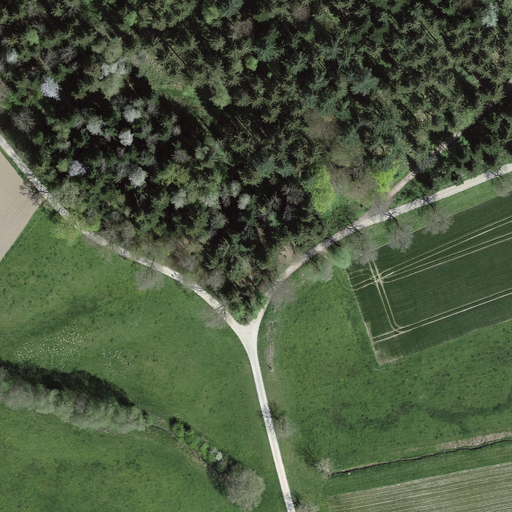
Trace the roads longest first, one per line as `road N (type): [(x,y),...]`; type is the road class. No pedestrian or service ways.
road 1 (track): [(0,138),(94,237),(191,282),(248,340)]
road 2 (track): [(511,81),(364,221)]
road 3 (track): [(291,511),(248,340)]
road 4 (track): [(364,221),(281,279),(248,340)]
road 5 (track): [(511,165),(364,221)]
